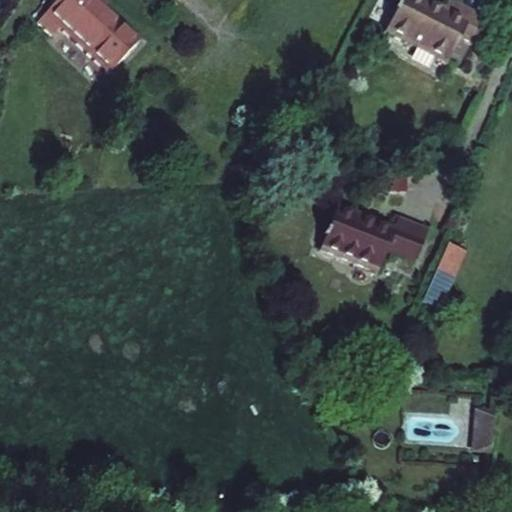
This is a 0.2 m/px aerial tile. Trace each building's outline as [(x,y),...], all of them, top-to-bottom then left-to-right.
[(62,0),(39,25),(50,35),(56,30),(105,77),(137,44),(91,0),(62,0)] [(441,0),(438,9),(416,0),(398,0),(384,37),(448,63),(459,36),(474,42),(486,13),(452,0),(441,0)] [(392,227),(333,204),(317,245),(377,269),(385,247),(411,257),(423,225),(397,215),(392,227)] [(448,241),(422,300),(443,309),(469,250),(448,241)] [(485,453),(487,411),(468,410),(465,452),(485,453)]
